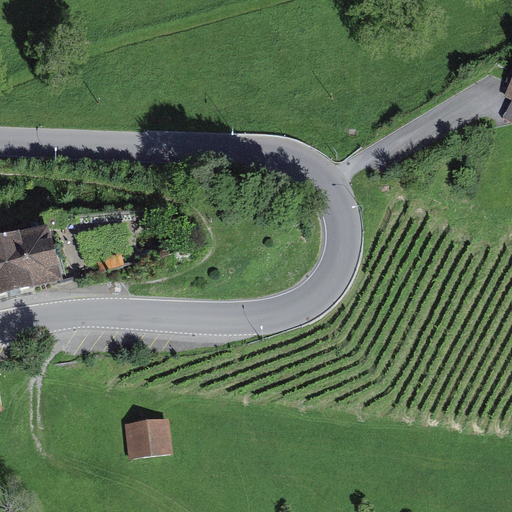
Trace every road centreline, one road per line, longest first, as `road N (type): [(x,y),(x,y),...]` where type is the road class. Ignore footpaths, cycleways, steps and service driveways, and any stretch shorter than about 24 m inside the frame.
road 1 (tertiary): [(0,142),(204,149),(301,163),(329,188),(343,243),(336,271),(310,301),(274,315),(137,311),(0,327)]
road 2 (track): [(77,314),(37,380),(40,439),(67,465),(118,477),(181,511)]
